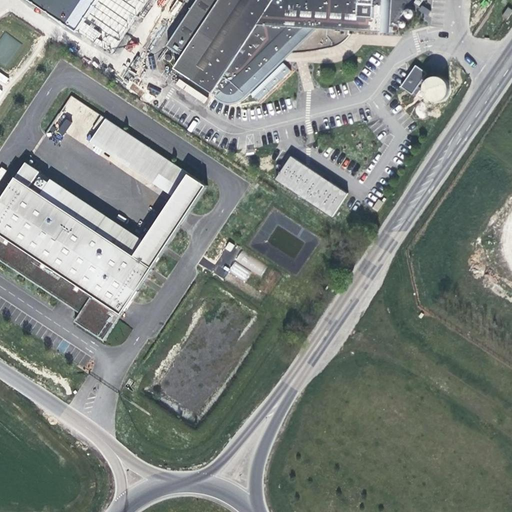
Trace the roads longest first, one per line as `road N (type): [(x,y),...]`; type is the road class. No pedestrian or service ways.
road 1 (unknown): [(118,365),(217,211),(225,178),(71,77),(48,88),(0,162)]
road 2 (tertiary): [(292,379),(511,56)]
road 3 (unknown): [(511,419),(345,302)]
road 4 (tertiary): [(292,379),(222,460),(191,482)]
road 5 (tertiary): [(254,511),(257,457),(292,379)]
road 6 (unclassified): [(111,449),(0,368)]
